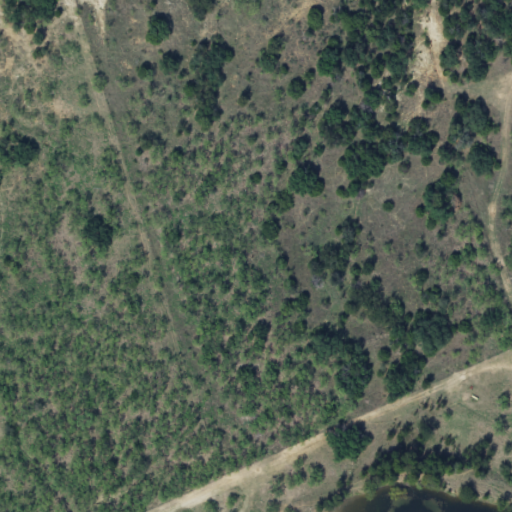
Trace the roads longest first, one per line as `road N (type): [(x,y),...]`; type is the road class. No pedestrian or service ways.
road 1 (residential): [(511,447),(476,424),(334,439),(247,511)]
road 2 (residential): [(268,119),(187,37),(167,0)]
